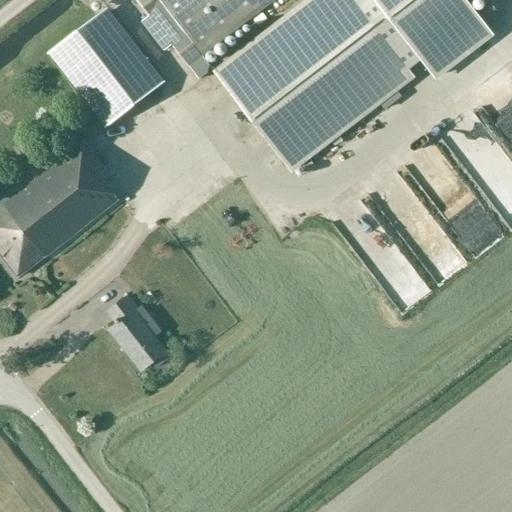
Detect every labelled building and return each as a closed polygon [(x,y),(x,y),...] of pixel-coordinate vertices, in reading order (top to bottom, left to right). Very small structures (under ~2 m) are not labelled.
[(137,0),(150,16),(143,22),(165,50),(172,45),(199,80),(208,73),(209,65),(200,54),(202,52),(269,0),(137,0)] [(420,61),(433,78),(494,31),(470,0),(308,0),(213,71),(291,173),(415,78),(409,70),(420,61)] [(51,53),(107,125),(165,81),(109,9),(51,53)] [(108,173),(99,161),(84,142),(50,168),(40,154),(0,184),(0,252),(19,276),(120,199),(103,177),(108,173)] [(178,293),(184,304),(197,297),(192,286),(178,293)] [(130,295),(108,312),(117,324),(109,330),(142,371),(153,363),(156,367),(167,359),(163,355),(168,351),(157,337),(156,335),(136,309),(139,307),(130,295)]
